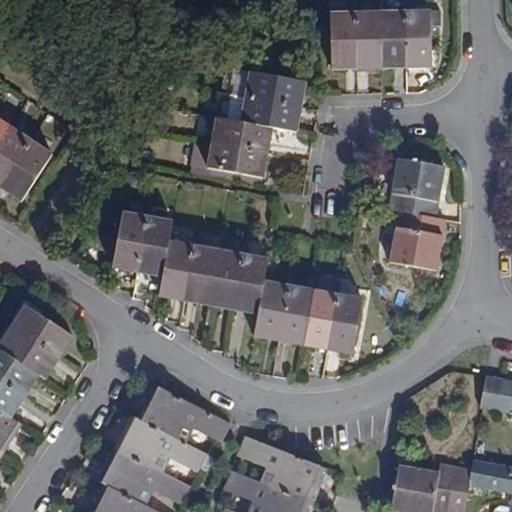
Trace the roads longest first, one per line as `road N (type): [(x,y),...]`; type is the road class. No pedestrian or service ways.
road 1 (residential): [(482,309),(431,359),(366,398),(310,409),(222,387),(126,326)]
road 2 (residential): [(489,119),(343,121),(326,212)]
road 3 (residential): [(126,326),(13,511)]
road 4 (residential): [(482,309),(489,119)]
road 5 (residential): [(126,326),(0,244)]
